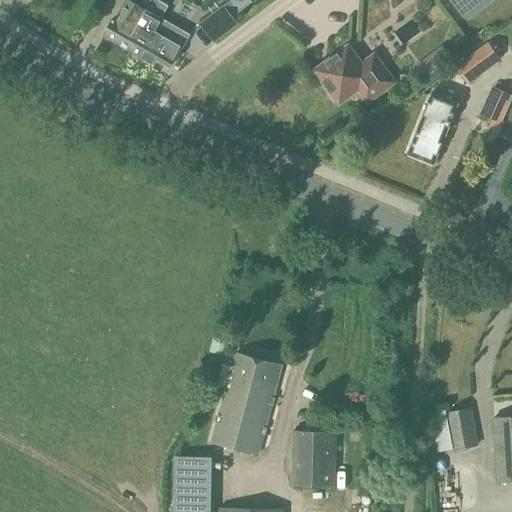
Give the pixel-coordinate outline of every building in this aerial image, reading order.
[(132,0),(123,19),(116,15),(104,36),(133,52),(141,37),(132,32),(145,10),(143,10),(148,0),(159,0),(163,2),(164,0),(132,0)] [(182,48),(168,40),(154,32),(168,5),(163,2),(159,0),(148,0),(143,10),(145,10),(132,32),(141,37),(133,52),(154,64),(158,58),(172,66),(182,48)] [(453,0),(466,18),(490,0),(453,0)] [(224,8),(201,25),(214,41),(236,24),(224,8)] [(501,59),(489,44),(458,67),(468,84),(501,59)] [(361,64),(348,46),(331,59),(333,62),(332,68),(320,77),(330,91),(330,95),(334,101),(338,101),(340,104),(354,93),(364,106),(394,84),(374,55),(361,64)] [(437,70),(449,62),(443,54),(431,62),(437,70)] [(408,155),(435,165),(458,107),(430,96),(408,155)] [(511,138),(511,113),(503,134),(511,138)] [(227,387),(212,443),(258,455),(282,366),(236,354),(233,366),(223,363),(217,384),(227,387)] [(449,413),(447,413),(454,449),(479,444),(473,409),(449,413)] [(511,416),(493,418),(497,482),(511,481),(511,416)] [(337,432),(293,430),(292,485),(335,487),(337,432)]
